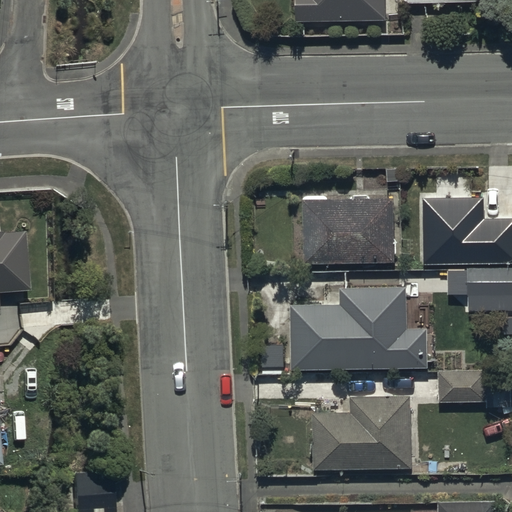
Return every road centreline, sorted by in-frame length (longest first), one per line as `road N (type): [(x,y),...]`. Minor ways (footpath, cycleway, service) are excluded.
road 1 (residential): [(199,511),(176,110)]
road 2 (residential): [(176,110),(511,100)]
road 3 (residential): [(22,118),(176,110)]
